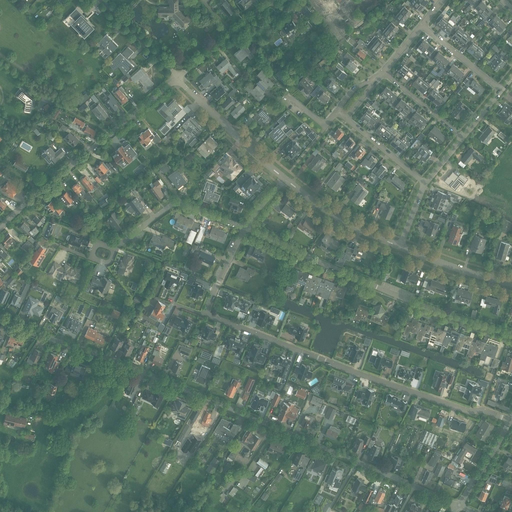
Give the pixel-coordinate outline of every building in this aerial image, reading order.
[(177,0),(168,0),(168,2),(171,2),(171,7),(160,7),(160,16),(166,16),(166,17),(172,17),(182,27),(191,18),(187,15),(186,17),(181,13),(181,6),(178,6),(177,0)] [(226,1),(220,6),(228,16),(235,11),(229,4),(230,3),(228,0),(225,0),(226,1)] [(239,5),(238,5),(240,7),(243,10),(250,4),(254,0),(242,0),(238,4),(239,5)] [(316,0),(319,3),(318,3),(319,6),(321,5),(321,6),(325,3),(326,4),(328,2),(335,12),(339,8),(333,0),(316,0)] [(420,11),(424,5),(417,0),(416,0),(413,4),(407,0),(405,2),(412,8),(413,6),(420,11)] [(464,9),(467,12),(472,8),(471,7),(477,1),(476,0),(467,0),(471,3),(464,9)] [(475,7),(480,12),(486,6),(482,1),(479,3),(477,1),(471,7),(472,8),(473,9),(475,7)] [(412,8),(405,2),(404,2),(402,5),(404,7),(400,11),(407,17),(412,12),(410,10),(412,8)] [(305,5),(300,9),(306,16),(311,12),(305,5)] [(490,13),(492,11),(486,6),(480,12),(478,14),(481,17),(485,21),(492,15),(490,13)] [(76,10),(70,15),(76,20),(74,22),(73,24),(80,32),(81,33),(82,33),(84,35),(93,27),(88,22),(88,21),(87,22),(85,19),(84,18),(76,10)] [(394,15),(391,18),(399,24),(401,21),(403,23),(407,17),(400,11),(396,16),(394,15)] [(436,24),(442,28),(447,21),(442,17),(444,15),(441,13),(437,18),(440,20),(436,24)] [(485,21),(492,28),(501,20),(496,15),(494,17),(492,15),(485,21)] [(398,28),(397,26),(399,24),(391,18),(389,21),(391,22),(387,27),(394,33),(398,28)] [(447,33),(450,29),(452,31),(457,26),(454,23),(450,19),(448,22),(447,21),(442,28),(447,33)] [(504,26),(505,24),(501,20),(492,28),(494,26),(497,29),(495,30),(495,33),(497,33),(500,35),(506,28),(504,26)] [(302,35),(305,32),(304,32),(312,26),(307,21),(300,27),(298,24),(296,26),(292,21),(289,24),(288,23),(286,24),(287,25),(280,31),(281,32),(280,33),(282,35),(283,35),(284,36),(287,33),(292,38),(296,35),(293,33),(295,31),(294,31),(297,29),(297,30),(298,31),(302,35)] [(455,33),(452,37),(457,41),(463,34),(464,32),(457,26),(452,31),(455,33)] [(381,30),(378,33),(386,39),(388,37),(390,38),(394,33),(387,27),(383,32),(381,30)] [(463,34),(457,41),(462,45),(465,42),(468,44),(472,38),(470,36),(464,32),(463,34)] [(371,40),(381,49),(386,43),(384,42),(386,39),(378,33),(376,36),(375,35),(371,40)] [(511,33),(510,35),(507,33),(502,38),(505,40),(506,39),(511,45),(511,33)] [(103,50),(108,56),(111,53),(111,52),(112,51),(118,46),(111,39),(107,34),(99,41),(105,48),(103,50)] [(467,49),(472,54),(478,47),(473,42),(475,40),(472,38),(468,44),(470,46),(467,49)] [(357,42),(358,43),(363,47),(365,45),(369,49),(370,48),(377,54),(381,49),(371,40),(367,45),(366,43),(365,44),(360,39),(357,42)] [(418,47),(423,51),(429,44),(424,40),(422,42),(419,40),(413,48),(416,50),(418,47)] [(247,54),(250,58),(253,55),(244,44),(241,47),(242,48),(234,54),(239,60),(247,54)] [(359,44),(355,49),(358,51),(355,54),(362,59),(366,54),(361,50),(363,47),(359,44)] [(426,57),(429,59),(434,52),(432,50),(434,48),(429,44),(423,51),(426,53),(426,57)] [(477,58),(481,54),(483,56),(488,51),(485,49),(483,51),(478,47),(472,54),(477,58)] [(115,57),(109,64),(114,71),(119,67),(123,63),(130,71),(132,68),(134,67),(126,59),(129,56),(123,52),(122,54),(120,53),(115,57)] [(353,61),(355,59),(350,55),(347,52),(344,56),(347,59),(343,62),(352,70),(357,65),(353,61)] [(433,59),(438,63),(444,56),(439,52),(437,54),(434,52),(429,59),(431,61),(433,59)] [(505,63),(501,60),(503,58),(498,53),(496,56),(495,55),(491,61),(493,63),(491,66),(496,71),(501,66),(502,67),(505,63)] [(449,60),(444,56),(438,63),(443,67),(437,74),(440,76),(443,71),(449,64),(447,63),(449,60)] [(231,65),(232,65),(226,58),(216,66),(222,73),(228,68),(234,75),(237,72),(239,74),(241,72),(240,70),(237,72),(231,65)] [(398,71),(403,75),(409,68),(404,64),(407,60),(404,58),(397,67),(400,69),(398,71)] [(344,68),(338,63),(336,65),(336,66),(336,67),(336,68),(336,69),(337,70),(335,72),(338,75),(337,76),(342,80),(347,74),(342,70),(344,68)] [(450,73),(452,76),(459,68),(453,64),(451,66),(449,64),(443,71),(448,75),(450,73)] [(411,76),(413,78),(418,72),(415,70),(414,72),(409,68),(403,75),(408,80),(411,76)] [(461,75),(463,72),(459,68),(452,76),(456,78),(455,79),(455,81),(458,84),(464,77),(461,75)] [(260,79),(257,82),(265,91),(264,89),(267,86),(269,88),(273,84),(265,75),(266,74),(262,70),(257,75),(260,79)] [(281,70),(276,74),(283,82),(288,78),(281,70)] [(153,83),(145,74),(142,71),(138,75),(133,80),(135,82),(139,79),(147,88),(153,83)] [(203,78),(200,81),(205,87),(216,79),(217,81),(219,79),(214,73),(212,75),(210,72),(203,78)] [(419,76),(420,74),(418,72),(413,78),(416,80),(413,84),(418,88),(423,80),(419,76)] [(126,74),(121,78),(124,82),(129,77),(126,74)] [(328,86),(334,92),(339,87),(334,83),(337,80),(332,76),(328,81),(330,83),(328,86)] [(125,86),(132,79),(130,77),(123,84),(125,86)] [(313,88),(304,77),(297,82),(300,85),(298,86),(303,92),(304,90),(306,93),(313,88)] [(430,92),(427,96),(432,100),(438,93),(436,91),(436,89),(436,87),(441,82),(437,79),(433,85),(432,85),(428,90),(430,92)] [(469,79),(465,84),(468,87),(467,88),(474,94),(476,92),(479,95),(484,89),(473,80),(472,82),(469,79)] [(424,80),(418,88),(423,92),(426,88),(428,90),(432,85),(430,83),(429,84),(427,82),(427,83),(424,80)] [(250,91),(259,100),(263,96),(261,94),(265,91),(257,82),(256,83),(258,84),(254,87),(254,86),(254,87),(250,83),(246,88),(249,92),(250,91)] [(219,89),(213,94),(217,99),(226,91),(222,86),(223,85),(221,83),(216,87),(219,89)] [(320,84),(315,90),(318,92),(315,94),(325,103),(327,100),(327,101),(330,97),(325,93),(327,90),(320,84)] [(117,97),(118,97),(123,103),(127,99),(122,93),(124,91),(120,86),(118,88),(119,89),(114,93),(117,97)] [(387,87),(381,94),(386,98),(392,91),(387,87)] [(22,90),(18,95),(25,102),(24,111),(29,112),(29,113),(31,113),(33,99),(22,90)] [(228,98),(222,104),(224,106),(223,107),(225,110),(234,101),(230,97),(234,93),(231,91),(226,96),(228,98)] [(389,104),(391,106),(397,99),(395,98),(397,95),(392,91),(386,98),(391,102),(389,104)] [(86,93),(77,101),(78,102),(80,104),(89,97),(88,95),(86,93)] [(448,97),(445,95),(444,94),(442,94),(441,95),(438,93),(432,100),(437,104),(440,100),(443,102),(448,97)] [(110,94),(107,96),(109,99),(105,102),(112,111),(117,107),(112,101),(115,100),(110,94)] [(406,103),(401,99),(399,101),(397,99),(391,106),(394,108),(395,106),(400,110),(406,103)] [(375,100),(372,105),(375,108),(373,110),(375,111),(380,105),(375,100)] [(164,111),(172,119),(182,109),(174,101),(164,111)] [(462,113),(463,114),(466,110),(462,107),(464,105),(460,101),(457,104),(458,105),(452,114),(458,119),(462,113)] [(235,115),(237,117),(245,109),(243,106),(245,104),(242,102),(241,103),(231,113),(234,116),(235,115)] [(98,115),(102,120),(108,115),(99,104),(97,106),(94,103),(90,107),(92,109),(92,110),(97,116),(98,115)] [(399,112),(406,119),(406,118),(412,112),(409,110),(412,107),(406,103),(400,110),(399,112)] [(52,109),(48,104),(43,107),(47,112),(52,109)] [(502,116),(501,118),(507,123),(511,117),(511,112),(508,109),(509,108),(506,105),(499,114),(502,116)] [(57,107),(52,115),(56,118),(61,110),(57,107)] [(262,109),(253,118),(261,126),(265,122),(267,125),(272,120),(262,109)] [(361,118),(366,122),(371,115),(369,113),(371,111),(368,109),(361,118)] [(406,118),(406,119),(413,124),(413,125),(415,122),(421,115),(416,111),(414,114),(412,112),(406,118)] [(277,120),(280,123),(286,117),(283,115),(277,120)] [(371,127),(373,124),(375,126),(381,119),(376,116),(374,118),(371,115),(366,122),(371,127)] [(426,119),(421,115),(415,122),(420,126),(419,128),(421,131),(427,124),(424,122),(426,119)] [(84,125),(85,123),(75,117),(73,122),(82,128),(81,129),(84,131),(84,132),(92,137),(96,131),(87,126),(86,127),(84,125)] [(194,135),(201,128),(190,117),(182,125),(186,129),(184,131),(188,135),(191,132),(194,135)] [(375,130),(380,135),(387,126),(386,127),(383,125),(385,123),(381,119),(375,126),(377,128),(375,130)] [(312,131),(304,122),(295,131),(296,131),(299,134),(304,129),(309,134),(312,131)] [(280,139),(279,139),(285,134),(278,126),(269,134),(277,142),(280,139)] [(386,139),(388,136),(390,138),(395,132),(397,130),(393,127),(392,127),(391,127),(390,127),(390,128),(387,126),(380,135),(386,139)] [(429,133),(440,143),(445,136),(437,130),(438,129),(434,126),(429,133)] [(482,140),(486,144),(495,132),(488,126),(479,138),(481,140),(482,141),(482,140)] [(339,138),(340,139),(344,133),(338,128),(335,132),(332,130),(329,133),(338,141),(339,138)] [(152,137),(157,143),(161,139),(157,133),(154,135),(148,129),(144,132),(143,132),(137,137),(144,145),(150,140),(152,137)] [(173,135),(171,132),(167,137),(166,136),(163,139),(167,144),(170,141),(169,139),(173,135)] [(390,143),(395,147),(401,139),(399,138),(400,136),(395,132),(390,138),(392,140),(390,143)] [(69,142),(73,146),(79,140),(74,135),(73,136),(70,133),(64,138),(68,143),(69,142)] [(208,155),(211,152),(212,154),(214,151),(213,150),(219,145),(210,136),(197,149),(199,151),(202,149),(208,155)] [(349,150),(355,142),(350,138),(347,142),(344,139),(339,145),(343,149),(343,148),(348,151),(349,150)] [(401,139),(395,147),(400,151),(402,148),(405,150),(410,144),(403,138),(401,139)] [(416,139),(410,147),(411,148),(416,142),(419,145),(421,143),(416,139)] [(292,140),(283,149),(286,152),(285,152),(288,155),(292,158),(297,153),(297,152),(300,149),(297,146),(298,145),(296,142),(295,143),(292,140)] [(120,164),(124,161),(126,164),(129,162),(133,159),(132,158),(137,154),(129,144),(124,148),(122,146),(118,149),(116,151),(117,151),(117,152),(113,156),(120,164)] [(423,145),(415,155),(424,162),(432,153),(423,145)] [(61,158),(63,156),(63,155),(62,154),(65,152),(61,148),(55,153),(50,147),(46,151),(46,150),(45,151),(41,155),(51,165),(59,158),(59,157),(60,158),(61,158)] [(354,158),(357,154),(360,157),(366,151),(361,147),(356,152),(353,150),(349,156),(351,158),(352,157),(354,158)] [(473,156),(481,162),(484,158),(471,148),(461,160),(466,164),(473,156)] [(316,156),(309,165),(315,170),(316,171),(323,163),(325,160),(319,154),(317,157),(316,156)] [(366,158),(361,163),(368,168),(369,169),(370,169),(370,168),(377,160),(371,156),(368,160),(366,158)] [(229,157),(222,165),(226,169),(224,171),(228,175),(232,179),(234,176),(241,168),(237,164),(238,163),(234,160),(234,161),(229,157)] [(16,160),(13,165),(25,172),(28,167),(16,160)] [(111,166),(114,171),(118,168),(112,160),(108,164),(111,166)] [(109,168),(111,166),(108,164),(107,162),(105,164),(103,161),(99,165),(105,171),(105,172),(106,174),(107,173),(108,175),(112,172),(109,168)] [(343,165),(339,162),(335,168),(339,171),(343,165)] [(165,172),(170,168),(168,165),(165,164),(164,164),(161,167),(165,172)] [(376,167),(372,171),(380,178),(387,169),(382,164),(378,169),(376,167)] [(105,172),(105,171),(99,165),(96,168),(98,171),(96,172),(102,180),(108,175),(107,173),(106,174),(105,172)] [(168,176),(178,188),(187,181),(177,169),(168,176)] [(446,179),(444,181),(447,183),(450,186),(455,190),(460,184),(462,186),(468,179),(461,173),(458,176),(454,172),(453,171),(448,177),(448,176),(446,179)] [(338,185),(340,186),(345,179),(335,172),(333,175),(333,176),(333,178),(331,178),(330,179),(330,180),(327,184),(335,189),(338,185)] [(390,181),(401,189),(405,184),(395,175),(393,177),(390,174),(386,179),(389,182),(390,181)] [(242,185),(240,188),(249,197),(251,194),(253,193),(256,191),(255,190),(261,185),(258,182),(257,181),(255,179),(254,178),(251,175),(242,185)] [(492,175),(485,185),(490,189),(497,180),(495,178),(492,175)] [(86,176),(81,180),(90,190),(95,186),(86,176)] [(150,189),(158,199),(164,195),(160,188),(163,186),(158,180),(154,183),(155,185),(150,189)] [(0,189),(3,192),(4,190),(11,197),(17,191),(12,187),(13,186),(8,181),(3,187),(2,185),(0,187),(0,189)] [(203,200),(209,203),(211,199),(217,202),(220,195),(213,192),(214,191),(216,185),(213,184),(207,181),(204,187),(207,188),(203,200)] [(231,188),(230,189),(233,192),(234,191),(235,192),(240,186),(236,182),(231,188)] [(88,191),(86,193),(84,191),(78,183),(73,187),(78,193),(80,191),(83,195),(84,195),(89,201),(93,197),(88,191)] [(352,199),(358,204),(367,192),(361,187),(362,186),(358,184),(354,189),(356,191),(354,194),(355,194),(352,199)] [(501,184),(495,195),(501,198),(503,195),(507,189),(504,187),(501,184)] [(434,202),(432,206),(441,210),(446,198),(449,199),(450,196),(457,199),(458,196),(447,191),(446,194),(443,193),(438,191),(437,194),(436,194),(433,202),(434,202)] [(76,198),(73,200),(67,193),(66,194),(65,193),(62,196),(59,198),(66,206),(69,203),(69,204),(72,201),(76,206),(80,202),(76,198)] [(144,206),(141,202),(140,202),(136,197),(129,203),(131,205),(127,208),(132,213),(135,211),(138,214),(145,209),(143,207),(143,206),(144,206)] [(105,198),(99,203),(102,207),(108,203),(105,198)] [(229,202),(232,203),(230,210),(239,213),(240,212),(241,211),(242,208),(242,207),(242,206),(235,203),(236,200),(231,198),(229,202)] [(280,200),(274,208),(279,212),(281,210),(290,216),(295,210),(291,207),(290,207),(285,204),(280,200)] [(60,217),(63,215),(64,216),(66,215),(65,213),(58,205),(56,207),(51,201),(46,206),(52,212),(53,210),(57,215),(58,214),(60,217)] [(389,219),(394,207),(386,204),(381,202),(379,208),(383,210),(381,216),(389,219)] [(108,219),(116,231),(122,226),(119,223),(122,221),(115,211),(112,213),(113,215),(108,219)] [(189,218),(189,219),(180,215),(180,214),(176,213),(174,219),(177,220),(174,225),(184,230),(186,226),(190,227),(193,220),(189,218)] [(44,216),(40,220),(36,216),(32,220),(39,226),(47,219),(44,216)] [(302,220),(297,226),(303,230),(309,234),(310,233),(315,226),(309,222),(310,221),(306,219),(304,222),(302,220)] [(510,222),(504,219),(502,228),(508,230),(510,222)] [(48,237),(53,223),(48,221),(41,235),(48,237)] [(426,233),(434,236),(438,224),(430,221),(430,222),(425,221),(423,227),(428,229),(426,233)] [(19,227),(25,234),(30,229),(23,223),(19,227)] [(460,234),(459,233),(461,228),(453,225),(450,233),(451,233),(448,241),(456,244),(460,234)] [(31,231),(35,235),(40,231),(36,227),(35,227),(31,231)] [(202,227),(197,239),(201,240),(206,229),(202,227)] [(208,230),(205,236),(210,238),(211,235),(218,237),(216,241),(223,243),(227,234),(224,233),(225,231),(218,229),(218,230),(217,229),(212,227),(211,231),(208,230)] [(192,230),(187,242),(192,244),(197,232),(192,230)] [(331,235),(327,232),(321,239),(323,241),(320,246),(327,251),(331,246),(336,249),(339,243),(330,236),(331,235)] [(9,233),(2,240),(6,244),(4,246),(8,249),(11,246),(9,244),(14,239),(9,233)] [(68,236),(67,238),(67,239),(69,240),(68,243),(74,245),(75,244),(79,246),(80,243),(87,246),(90,239),(89,239),(83,236),(82,238),(79,237),(79,236),(76,235),(76,236),(75,236),(70,234),(70,236),(69,235),(68,236)] [(171,248),(174,241),(170,240),(171,239),(163,235),(162,238),(153,234),(149,242),(163,248),(165,245),(171,248)] [(483,246),(484,247),(486,239),(475,235),(470,249),(476,251),(476,250),(481,252),(483,246)] [(34,246),(28,240),(22,247),(28,253),(34,246)] [(250,256),(251,255),(257,258),(261,260),(262,257),(263,257),(265,252),(265,251),(266,248),(263,246),(263,247),(252,242),(246,254),(250,256)] [(508,260),(509,257),(506,256),(509,244),(501,242),(496,257),(508,260)] [(30,261),(29,263),(32,265),(33,263),(35,261),(38,263),(44,255),(43,254),(46,249),(41,246),(38,251),(37,250),(35,253),(34,252),(29,260),(30,261)] [(201,251),(197,259),(211,265),(215,257),(205,252),(206,250),(199,247),(198,249),(201,251)] [(351,256),(352,254),(363,260),(366,253),(355,247),(354,249),(348,247),(345,253),(351,256)] [(133,266),(132,265),(134,260),(132,259),(134,255),(128,253),(126,257),(125,256),(123,261),(121,261),(119,266),(121,266),(118,272),(128,275),(130,270),(131,271),(133,266)] [(78,278),(79,277),(80,276),(80,275),(79,274),(78,274),(80,269),(75,267),(71,266),(65,264),(64,268),(60,267),(61,266),(55,262),(48,274),(54,277),(57,271),(62,273),(60,276),(75,282),(77,278),(78,278)] [(237,271),(236,274),(236,275),(239,277),(238,279),(242,281),(243,279),(251,282),(257,269),(247,264),(244,270),(240,267),(238,272),(237,271)] [(10,269),(2,278),(5,281),(14,272),(11,270),(10,269)] [(276,272),(270,269),(268,273),(279,278),(282,272),(278,270),(278,271),(276,272)] [(409,282),(415,284),(418,276),(412,274),(412,272),(405,269),(400,280),(409,283),(409,282)] [(297,282),(305,285),(308,277),(309,274),(300,271),(299,274),(295,272),(293,278),(290,277),(286,289),(292,291),(293,286),(296,287),(297,282)] [(179,280),(180,277),(177,276),(172,274),(168,272),(165,280),(167,280),(165,285),(171,288),(173,283),(177,284),(178,284),(179,280)] [(305,285),(303,290),(308,292),(316,294),(320,281),(321,278),(313,275),(311,278),(308,277),(305,285)] [(6,281),(4,283),(9,287),(17,279),(13,276),(7,282),(6,281)] [(100,279),(93,276),(91,282),(100,286),(99,289),(101,290),(100,290),(104,292),(104,291),(106,292),(108,288),(109,288),(111,284),(110,284),(110,283),(111,281),(109,280),(104,277),(104,278),(101,277),(100,279)] [(188,280),(187,283),(192,285),(194,282),(195,282),(197,278),(190,276),(188,280)] [(273,277),(271,281),(278,285),(281,280),(273,277)] [(311,308),(313,309),(318,295),(328,299),(333,286),(334,283),(325,279),(324,282),(320,281),(316,294),(315,297),(313,303),(311,308)] [(434,291),(444,294),(446,289),(444,289),(445,284),(433,280),(432,283),(428,281),(425,289),(429,290),(430,287),(435,289),(434,291)] [(18,309),(23,298),(29,285),(26,283),(21,295),(16,293),(15,295),(10,305),(18,309)] [(199,295),(201,296),(203,289),(202,288),(203,285),(196,283),(195,286),(193,285),(191,292),(193,292),(191,296),(198,299),(199,295)] [(0,300),(4,302),(9,293),(6,291),(8,288),(4,284),(0,288),(0,289),(2,290),(0,295),(0,300)] [(346,299),(343,298),(347,287),(338,284),(337,287),(333,286),(328,299),(333,300),(335,295),(343,298),(339,307),(343,308),(346,299)] [(458,288),(455,298),(469,302),(472,292),(458,288)] [(56,294),(54,299),(62,303),(64,299),(56,294)] [(226,297),(224,301),(227,302),(225,306),(227,306),(227,307),(228,307),(233,309),(233,308),(246,313),(250,304),(244,301),(243,303),(236,300),(238,298),(230,294),(229,297),(226,297)] [(27,312),(26,313),(31,315),(32,312),(40,315),(43,308),(35,305),(37,301),(30,297),(24,311),(27,312)] [(486,297),(485,303),(495,306),(493,314),(498,315),(502,301),(486,297)] [(164,315),(161,313),(165,305),(158,301),(151,314),(158,318),(162,320),(164,315)] [(361,313),(367,315),(370,308),(359,304),(355,312),(353,311),(350,318),(353,319),(353,318),(358,320),(361,313)] [(370,320),(385,326),(389,317),(386,315),(383,313),(385,311),(381,304),(372,307),(372,314),(370,320)] [(52,307),(47,317),(50,318),(49,319),(55,322),(57,319),(59,320),(61,317),(60,317),(63,313),(52,307)] [(120,313),(113,310),(111,315),(118,318),(120,313)] [(258,325),(262,327),(263,325),(265,326),(266,322),(272,324),(275,318),(269,315),(269,313),(262,311),(261,312),(255,310),(253,317),(259,319),(257,323),(259,323),(258,325)] [(65,327),(77,333),(82,322),(70,317),(65,327)] [(181,328),(187,332),(193,321),(191,321),(191,320),(188,318),(187,319),(186,318),(184,321),(177,317),(174,323),(181,327),(181,328)] [(410,331),(417,334),(420,326),(421,323),(412,320),(411,322),(407,321),(405,328),(404,330),(403,334),(408,336),(410,331)] [(424,327),(420,326),(417,334),(416,339),(420,341),(422,336),(430,338),(433,330),(434,327),(425,324),(424,327)] [(209,340),(210,339),(214,341),(216,334),(212,333),(214,329),(210,327),(207,325),(205,330),(202,328),(200,333),(203,334),(202,336),(205,338),(205,339),(205,340),(205,341),(206,342),(207,342),(208,341),(209,340)] [(296,337),(303,340),(307,329),(300,326),(298,330),(291,327),(289,333),(296,336),(296,337)] [(85,336),(91,339),(102,344),(106,337),(96,333),(97,331),(89,328),(88,328),(85,336)] [(434,342),(442,345),(447,332),(438,329),(437,332),(433,330),(430,338),(428,343),(433,345),(434,342)] [(449,342),(456,345),(454,350),(460,333),(452,330),(451,333),(447,332),(442,345),(447,347),(449,342)] [(469,349),(467,354),(473,338),(464,335),(463,338),(459,336),(460,333),(454,350),(460,351),(461,346),(469,349)] [(236,350),(242,352),(245,343),(239,340),(240,339),(235,338),(235,339),(227,335),(225,341),(227,342),(225,346),(231,348),(231,347),(237,349),(236,350)] [(22,342),(10,336),(7,343),(15,346),(16,345),(20,346),(22,342)] [(119,344),(121,345),(124,340),(120,337),(118,341),(114,339),(110,347),(116,349),(119,344)] [(481,354),(480,359),(486,343),(477,340),(476,342),(472,341),(473,338),(467,354),(472,356),(474,351),(481,354)] [(124,345),(127,347),(124,352),(129,355),(134,345),(129,343),(129,341),(126,340),(124,345)] [(139,353),(136,359),(142,362),(147,350),(150,351),(153,344),(147,341),(145,346),(142,344),(138,353),(139,353)] [(485,346),(486,343),(480,359),(485,361),(486,356),(494,358),(491,367),(494,368),(495,367),(498,368),(500,360),(494,358),(498,347),(489,344),(488,347),(485,346)] [(249,349),(246,356),(249,357),(249,359),(249,360),(249,361),(250,362),(251,362),(253,362),(253,361),(254,361),(255,361),(257,362),(258,359),(264,361),(266,355),(260,353),(261,348),(257,347),(258,345),(254,344),(252,350),(249,349)] [(359,357),(359,355),(362,356),(363,352),(360,350),(361,350),(357,349),(359,345),(354,344),(353,347),(351,346),(349,350),(351,351),(349,354),(350,355),(348,359),(350,359),(349,360),(350,361),(351,360),(356,362),(358,357),(359,357)] [(191,350),(182,346),(180,350),(189,354),(191,350)] [(391,347),(389,352),(398,355),(400,350),(391,347)] [(154,349),(152,354),(155,355),(152,362),(159,365),(162,358),(157,356),(159,351),(154,349)] [(37,362),(41,352),(35,350),(31,359),(28,358),(27,362),(32,364),(33,360),(37,362)] [(202,351),(201,355),(206,358),(210,360),(212,354),(208,353),(202,351)] [(50,353),(45,365),(50,367),(48,370),(54,373),(59,362),(58,362),(55,361),(57,357),(50,353)] [(504,369),(511,371),(511,370),(511,354),(510,354),(508,353),(506,363),(503,362),(501,368),(504,369)] [(371,354),(369,361),(374,363),(374,365),(376,366),(375,366),(379,367),(381,368),(382,365),(390,368),(392,361),(384,358),(385,357),(378,354),(377,354),(376,356),(371,354)] [(280,376),(284,378),(290,361),(285,359),(285,358),(281,356),(280,357),(275,355),(272,362),(277,364),(277,366),(282,368),(280,372),(282,372),(280,376)] [(12,359),(8,364),(13,368),(16,363),(19,359),(16,357),(14,360),(12,359)] [(171,370),(178,373),(182,364),(175,361),(171,370)] [(67,365),(64,372),(67,374),(69,375),(71,372),(76,374),(75,377),(79,379),(80,376),(81,376),(84,368),(73,364),(72,367),(67,365)] [(310,378),(312,372),(308,370),(309,367),(302,364),(301,368),(296,366),(294,372),(298,374),(297,376),(304,379),(305,377),(310,378)] [(198,375),(197,376),(198,377),(197,380),(200,382),(204,384),(205,380),(205,379),(210,380),(213,372),(209,371),(210,369),(202,365),(199,371),(200,372),(198,375)] [(419,379),(419,378),(421,373),(417,372),(416,374),(414,373),(415,372),(410,371),(411,370),(406,368),(406,369),(401,368),(399,376),(404,377),(408,379),(412,380),(413,377),(415,377),(415,378),(419,379)] [(434,387),(441,390),(445,380),(447,381),(451,383),(454,375),(449,374),(448,378),(446,377),(446,376),(439,373),(434,387)] [(351,392),(353,385),(346,384),(346,381),(335,376),(332,382),(337,385),(337,389),(351,392)] [(503,399),(509,385),(504,383),(505,381),(496,377),(495,380),(500,382),(495,396),(503,399)] [(226,393),(232,396),(237,386),(239,387),(241,382),(235,379),(233,378),(231,383),(229,386),(228,385),(227,388),(228,389),(226,393)] [(250,378),(248,383),(249,383),(246,390),(249,391),(254,380),(250,378)] [(124,392),(132,396),(137,384),(129,381),(124,392)] [(476,394),(479,395),(481,389),(476,387),(476,385),(469,382),(467,388),(466,388),(464,392),(465,392),(464,397),(467,398),(467,397),(472,399),(473,395),(475,396),(476,394)] [(48,392),(54,394),(57,387),(51,385),(48,392)] [(319,385),(312,389),(315,393),(319,395),(322,390),(319,385)] [(305,391),(306,390),(301,388),(300,389),(297,388),(294,395),(303,398),(306,392),(305,391)] [(372,399),(373,400),(375,395),(373,395),(375,391),(367,388),(366,392),(359,390),(357,397),(363,399),(363,401),(368,403),(368,404),(369,404),(369,403),(370,404),(372,399)] [(163,396),(157,394),(156,395),(146,391),(142,398),(151,402),(159,406),(163,396)] [(273,398),(271,404),(276,407),(281,395),(276,393),(273,398)] [(252,402),(251,406),(259,409),(261,405),(266,407),(269,400),(263,398),(264,397),(256,394),(254,398),(253,398),(251,402),(252,402)] [(403,401),(402,402),(400,402),(401,399),(393,397),(394,396),(389,394),(389,395),(388,395),(387,396),(387,395),(386,398),(386,399),(385,402),(386,402),(386,403),(389,404),(389,403),(398,407),(398,406),(401,407),(400,409),(404,410),(407,402),(403,401)] [(323,400),(313,396),(310,403),(320,407),(323,400)] [(175,402),(171,410),(180,413),(178,417),(186,420),(191,411),(184,408),(186,403),(179,400),(178,403),(175,402)] [(289,419),(293,421),(298,408),(292,406),(293,404),(288,402),(288,404),(283,402),(277,417),(285,421),(287,417),(289,418),(289,419)] [(336,409),(329,406),(325,417),(332,420),(336,409)] [(417,418),(418,417),(419,417),(419,416),(427,418),(429,411),(414,406),(411,416),(417,418)] [(194,409),(186,423),(191,426),(200,412),(194,409)] [(200,424),(208,427),(211,419),(208,418),(210,414),(206,412),(200,424)] [(9,426),(11,426),(11,425),(15,426),(15,424),(24,426),(26,419),(6,415),(4,423),(10,425),(9,426)] [(355,424),(357,417),(348,415),(346,421),(355,424)] [(315,419),(311,417),(310,418),(305,416),(301,425),(307,428),(308,423),(312,425),(315,419)] [(221,418),(215,431),(219,433),(220,432),(225,435),(225,434),(229,436),(229,435),(234,437),(240,423),(221,418)] [(454,419),(451,428),(463,432),(466,424),(462,422),(458,420),(458,421),(454,419)] [(486,441),(494,427),(484,421),(481,419),(478,425),(481,427),(476,435),(486,441)] [(186,423),(181,432),(187,435),(191,427),(191,426),(186,423)] [(340,430),(330,425),(329,429),(327,428),(325,435),(334,439),(337,433),(339,434),(340,430)] [(255,435),(254,437),(251,436),(250,435),(253,431),(248,428),(242,438),(243,439),(241,442),(254,450),(261,439),(255,435)] [(433,446),(438,434),(425,430),(421,441),(433,446)] [(188,438),(181,448),(187,452),(189,448),(194,451),(201,440),(194,435),(191,440),(190,439),(188,438)] [(364,441),(357,438),(356,442),(354,441),(353,445),(354,446),(352,450),(359,453),(363,443),(368,444),(370,438),(366,436),(364,441)] [(371,448),(368,456),(375,459),(377,455),(378,455),(379,452),(380,448),(373,445),(374,442),(370,440),(368,447),(371,448)] [(281,449),(283,444),(276,441),(275,443),(271,442),(267,451),(274,454),(275,451),(281,454),(283,450),(281,449)] [(461,464),(464,459),(463,458),(468,451),(474,455),(477,450),(467,443),(458,456),(456,460),(461,464)] [(228,456),(228,457),(226,459),(231,462),(233,460),(237,455),(234,453),(238,448),(235,446),(228,456)] [(427,464),(432,467),(433,467),(442,452),(436,449),(427,464)] [(301,469),(299,473),(297,472),(294,478),(299,480),(306,468),(305,467),(306,465),(307,465),(310,459),(304,456),(306,454),(299,451),(298,454),(297,454),(292,464),(298,467),(299,465),(303,467),(302,469),(301,469)] [(387,463),(400,469),(404,460),(394,456),(393,458),(390,456),(387,463)] [(212,473),(220,460),(214,457),(206,469),(212,473)] [(260,458),(257,462),(265,468),(268,463),(260,458)] [(316,458),(314,462),(311,461),(309,466),(308,466),(307,469),(310,471),(312,468),(318,471),(317,473),(320,475),(326,462),(316,458)] [(166,474),(171,463),(165,460),(160,470),(166,474)] [(231,464),(228,462),(222,470),(224,472),(231,464)] [(446,475),(451,477),(455,467),(450,463),(447,467),(448,468),(446,475)] [(433,474),(440,476),(444,466),(437,464),(433,474)] [(258,476),(263,469),(261,467),(255,475),(258,476)] [(324,481),(327,482),(327,481),(331,483),(329,487),(337,490),(341,482),(338,480),(339,477),(340,477),(342,471),(336,469),(335,471),(331,469),(329,475),(327,474),(324,481)] [(427,479),(429,480),(432,473),(425,470),(420,482),(425,484),(427,479)] [(257,478),(249,473),(246,478),(254,482),(257,478)] [(283,476),(278,473),(274,478),(279,481),(283,476)] [(483,487),(479,497),(485,500),(488,492),(485,491),(489,481),(495,483),(498,476),(492,473),(490,476),(485,482),(485,483),(484,487),(483,487)] [(446,477),(444,483),(453,487),(456,481),(450,479),(451,477),(446,475),(445,477),(446,477)] [(358,491),(359,489),(363,491),(365,487),(361,485),(363,481),(357,478),(355,482),(354,481),(352,484),(354,484),(352,488),(358,491)] [(233,496),(238,489),(234,486),(229,493),(233,496)] [(383,499),(384,496),(383,496),(385,492),(384,491),(383,492),(382,492),(383,491),(383,489),(380,488),(379,489),(375,498),(374,499),(380,502),(382,499),(383,499)] [(374,491),(369,489),(363,501),(368,503),(374,491)] [(507,507),(508,506),(510,507),(511,503),(511,500),(510,500),(511,497),(510,497),(511,494),(509,493),(510,492),(506,491),(505,496),(504,496),(501,504),(503,505),(504,507),(505,507),(506,507),(507,507)] [(269,495),(265,492),(261,497),(265,500),(269,495)] [(394,511),(397,507),(398,507),(402,498),(397,495),(395,499),(394,499),(392,502),(394,503),(393,505),(391,504),(391,505),(390,505),(388,504),(384,511),(385,511),(387,511),(388,511),(389,511),(394,511)] [(418,511),(421,507),(412,503),(408,511),(405,510),(404,511),(418,511)]
